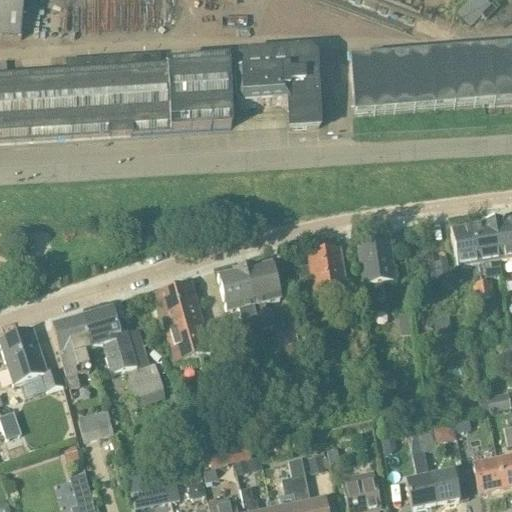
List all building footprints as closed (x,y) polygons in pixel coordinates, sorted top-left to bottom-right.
[(0,0),(0,41),(21,42),(24,8),(23,8),(23,0),(0,0)] [(444,0),(451,2),(451,0),(351,0),(384,11),(387,0),(444,0)] [(469,0),(462,7),(476,21),(495,0),(469,0)] [(511,52),(509,53),(350,65),(354,118),(511,105),(511,52)] [(239,77),(234,78),(236,105),(240,109),(287,106),(288,132),(320,130),(315,60),(308,54),(238,58),(239,77)] [(67,75),(0,79),(0,144),(231,129),(227,65),(160,69),(159,56),(66,62),(67,75)] [(511,222),(493,225),(500,264),(511,262),(511,222)] [(493,225),(472,229),(480,280),(486,279),(486,281),(502,278),(500,264),(493,225)] [(480,280),(472,229),(450,233),(456,271),(473,269),(475,281),(480,280)] [(362,288),(364,288),(366,303),(384,300),(382,285),(396,283),(390,243),(356,248),(362,288)] [(307,257),(308,267),(297,269),(300,282),(311,280),(314,301),(347,295),(339,252),(307,257)] [(447,262),(434,264),(437,285),(450,283),(447,262)] [(271,266),(244,273),(259,333),(274,329),(270,312),(266,313),(264,306),(280,302),(271,266)] [(244,273),(217,280),(226,316),(248,310),(248,314),(242,315),(243,318),(239,319),(243,337),(259,333),(244,273)] [(491,282),(481,283),(483,300),(494,298),(491,282)] [(483,300),(481,283),(472,285),(475,301),(483,300)] [(191,286),(155,296),(165,332),(181,327),(183,336),(203,330),(191,286)] [(113,312),(82,321),(91,353),(102,350),(111,378),(136,370),(126,335),(120,336),(113,312)] [(410,337),(409,315),(398,316),(399,337),(410,337)] [(82,321),(51,330),(69,392),(80,389),(77,378),(89,374),(84,355),(91,353),(82,321)] [(181,327),(165,332),(175,366),(176,366),(201,358),(210,356),(203,330),(183,336),(181,327)] [(0,349),(13,389),(42,379),(46,394),(63,388),(58,372),(46,376),(32,332),(0,342),(0,349)] [(252,352),(235,357),(244,396),(245,395),(248,405),(265,401),(262,391),(252,352)] [(155,366),(124,377),(133,403),(135,402),(163,393),(155,366)] [(509,413),(507,398),(479,403),(482,418),(509,413)] [(107,415),(78,422),(83,446),(113,438),(107,415)] [(13,416),(0,420),(0,426),(6,443),(21,438),(13,416)] [(469,424),(456,426),(458,437),(471,434),(469,424)] [(419,431),(420,435),(424,456),(437,453),(432,428),(419,431)] [(511,449),(511,429),(503,432),(506,450),(511,449)] [(306,431),(286,436),(289,453),(310,448),(306,431)] [(424,456),(420,435),(407,437),(412,458),(424,456)] [(394,438),(381,440),(384,458),(392,457),(396,451),(394,438)] [(247,446),(226,450),(230,468),(235,467),(251,464),(247,446)] [(76,449),(63,452),(67,466),(80,463),(76,449)] [(230,468),(226,450),(206,455),(211,472),(230,468)] [(324,472),(322,457),(308,459),(312,475),(324,472)] [(511,461),(496,465),(503,495),(511,492),(511,461)] [(246,465),(235,467),(237,478),(248,476),(246,465)] [(503,495),(496,465),(473,470),(479,499),(503,495)] [(215,474),(202,476),(205,488),(218,485),(215,474)] [(453,475),(429,480),(435,509),(460,504),(453,475)] [(372,476),(341,482),(343,491),(347,511),(386,511),(382,483),(374,484),(372,476)] [(86,478),(70,482),(77,510),(71,511),(70,511),(94,511),(93,505),(86,478)] [(290,482),(294,499),(296,509),(296,511),(325,511),(324,503),(309,506),(304,479),(290,482)] [(421,511),(435,509),(429,480),(405,485),(410,511),(421,511)] [(294,499),(290,482),(280,484),(284,500),(294,499)] [(176,487),(167,489),(171,505),(179,503),(176,487)] [(171,505),(167,489),(158,491),(161,507),(171,505)] [(239,493),(242,506),(242,511),(258,511),(256,504),(253,504),(250,491),(239,493)] [(208,511),(242,511),(242,506),(229,509),(227,502),(207,506),(208,511)] [(269,511),(296,511),(296,509),(281,511),(279,503),(268,505),(269,511)]
